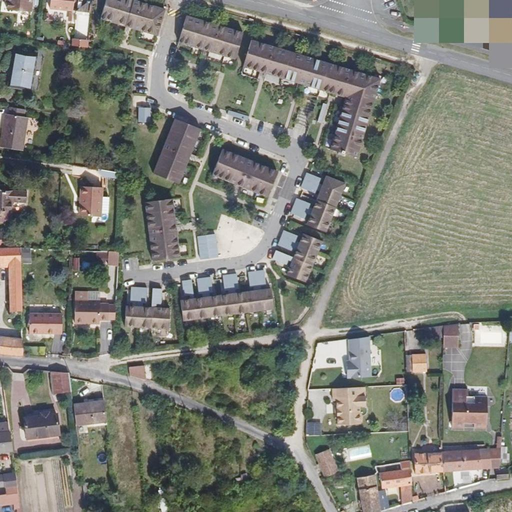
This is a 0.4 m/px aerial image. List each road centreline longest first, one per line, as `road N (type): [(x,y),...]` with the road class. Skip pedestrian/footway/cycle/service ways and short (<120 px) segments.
road 1 (track): [(433,54),(306,338),(298,452),(331,511)]
road 2 (residential): [(128,278),(246,261),(268,244),(300,157),(167,100),(155,87),(179,0)]
road 3 (track): [(511,316),(85,366)]
road 4 (residential): [(298,452),(158,389),(85,366),(0,358)]
road 5 (tertiary): [(511,78),(250,0)]
